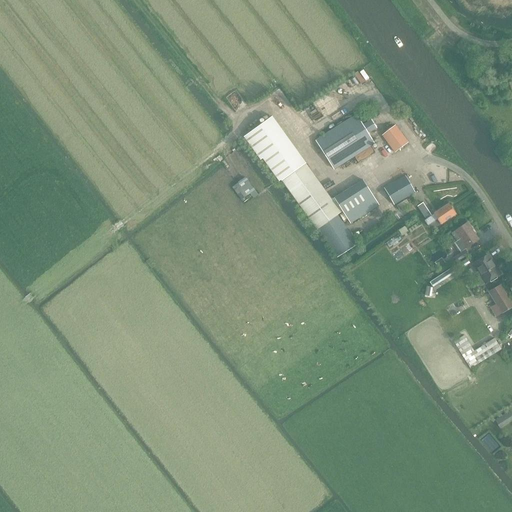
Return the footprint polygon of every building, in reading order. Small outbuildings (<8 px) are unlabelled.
[(356,117),(317,141),(333,168),(334,169),(374,143),(368,134),(377,128),(371,120),(363,126),(357,116),(356,117)] [(395,126),(382,136),(387,142),(394,152),(407,143),(395,126)] [(336,257),(356,244),(337,214),(342,211),(350,223),(379,205),(363,180),(331,199),(305,163),(281,180),(316,229),(318,228),(336,257)] [(394,204),(414,192),(405,176),(384,188),(394,204)] [(240,201),(241,200),(255,190),(245,178),(231,188),(240,201)] [(406,199),(397,205),(400,211),(410,205),(406,199)] [(421,201),(414,205),(428,225),(437,219),(441,224),(455,214),(448,204),(431,215),(421,201)] [(465,248),(478,240),(470,227),(471,226),(469,223),(467,224),(466,222),(454,230),(455,231),(451,233),(456,240),(459,238),(465,248)] [(401,239),(400,238),(398,234),(386,243),(387,245),(389,248),(393,245),(394,247),(398,243),(398,242),(401,239)] [(456,262),(468,254),(465,249),(453,257),(456,262)] [(487,282),(501,273),(492,259),(491,260),(488,254),(473,263),(480,275),(475,278),(475,281),(477,285),(480,286),(487,281),(487,282)] [(456,272),(452,267),(429,282),(433,287),(456,272)] [(501,313),(511,306),(511,305),(499,284),(488,291),(496,303),(491,307),(496,316),(501,313)] [(464,335),(454,342),(470,368),(500,349),(494,339),(474,351),(464,335)] [(500,428),(506,424),(502,417),(495,421),(500,428)]
